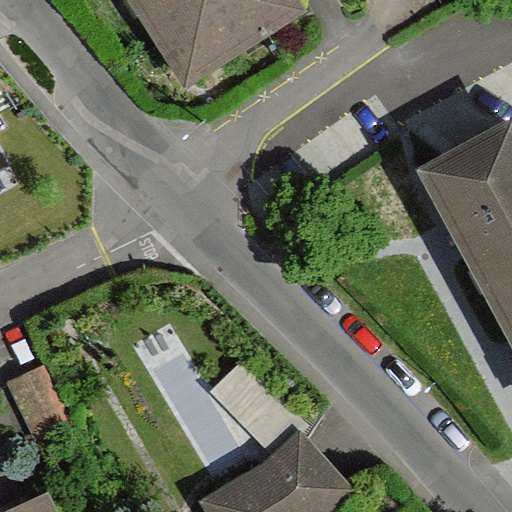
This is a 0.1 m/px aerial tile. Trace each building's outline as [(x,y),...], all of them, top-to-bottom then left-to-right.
[(291,0),(151,0),(198,74),(299,12),(291,0)] [(511,132),(429,177),(511,330),(511,132)] [(43,371),(15,384),(42,440),(70,427),(43,371)] [(318,511),(342,491),(301,445),(265,479),(217,507),(219,511),(318,511)] [(49,511),(43,499),(16,511),(49,511)]
